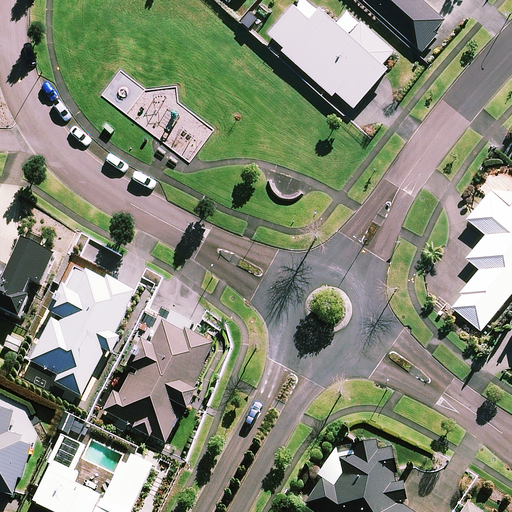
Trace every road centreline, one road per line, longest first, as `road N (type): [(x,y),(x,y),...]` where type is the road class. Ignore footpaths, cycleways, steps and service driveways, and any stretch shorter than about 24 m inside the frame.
road 1 (residential): [(46,134),(71,165),(289,292)]
road 2 (residential): [(511,43),(441,130),(347,271)]
road 3 (residential): [(199,511),(280,365),(291,328)]
road 4 (residential): [(336,348),(309,381),(239,511)]
road 5 (residential): [(511,441),(359,334)]
road 6 (residential): [(9,18),(16,75),(46,134)]
